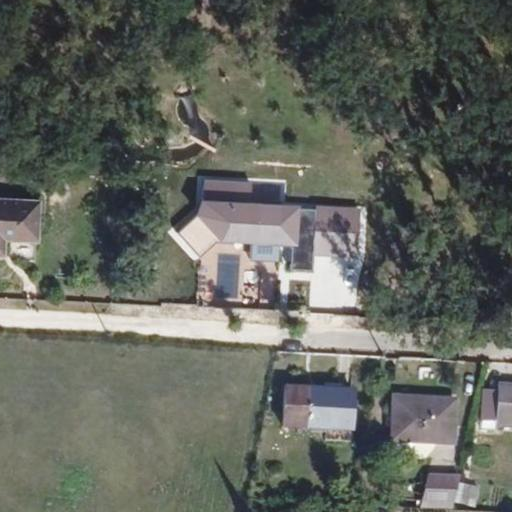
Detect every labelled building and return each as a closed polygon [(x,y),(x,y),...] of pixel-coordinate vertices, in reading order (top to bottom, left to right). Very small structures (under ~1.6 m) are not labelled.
[(356,264),(362,213),(285,203),(278,186),(204,177),(200,214),(177,224),(187,249),(197,250),(244,231),(252,232),(251,246),(259,247),(258,257),(251,260),(255,271),(243,269),(239,300),(223,307),(272,313),(281,237),(294,268),(312,270),(314,250),(326,252),(330,263),(337,260),(337,261),(356,264)] [(26,198),(0,195),(0,233),(25,235),(26,198)] [(340,426),(346,397),(302,388),(302,386),(280,382),(272,420),(294,424),(294,423),(315,427),(316,421),(340,426)] [(511,385),(503,385),(491,386),(481,392),(480,426),(511,427),(511,385)] [(447,397),(390,394),(388,435),(445,438),(447,397)] [(314,432),(337,437),(340,426),(316,421),(314,432)] [(448,507),(455,474),(425,470),(416,505),(448,507)] [(459,481),(454,501),(469,503),(473,484),(459,481)]
